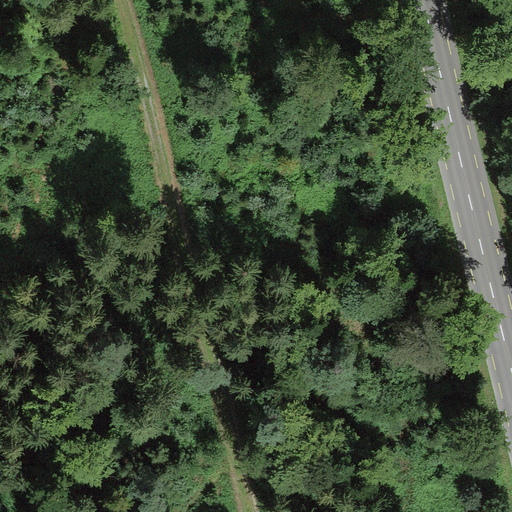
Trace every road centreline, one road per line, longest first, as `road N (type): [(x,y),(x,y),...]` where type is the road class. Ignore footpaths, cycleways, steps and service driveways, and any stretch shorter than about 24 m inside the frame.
road 1 (track): [(121,0),(255,511)]
road 2 (tertiary): [(418,0),(511,376)]
